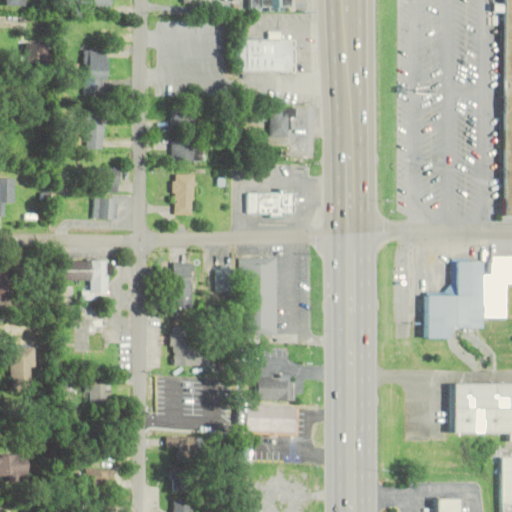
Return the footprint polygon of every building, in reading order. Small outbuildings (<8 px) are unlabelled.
[(250,0),(250,10),(292,10),(292,0),(250,0)] [(511,0),(503,0),(503,215),(511,215),(511,0)] [(238,72),(295,72),(295,38),(238,38),(238,72)] [(52,62),(52,44),(26,44),(26,62),(52,62)] [(105,95),(106,49),(86,49),(85,95),(105,95)] [(292,136),(292,107),(270,107),(270,136),(292,136)] [(19,108),(0,108),(0,127),(19,127),(19,108)] [(196,129),(196,111),(171,111),(171,129),(196,129)] [(86,148),(103,148),(103,114),(86,114),(86,148)] [(171,160),(202,160),(202,141),(171,141),(171,160)] [(117,168),(95,168),(95,191),(117,191),(117,168)] [(193,173),(172,173),(172,214),(193,214),(193,173)] [(14,178),(0,178),(0,215),(3,215),(3,205),(14,205),(14,178)] [(249,191),(249,216),(294,216),(294,191),(249,191)] [(116,198),(93,198),(93,219),(116,219),(116,198)] [(511,255),(489,255),(489,284),(511,283),(511,255)] [(239,335),(277,335),(277,258),(239,257),(239,335)] [(56,280),(90,280),(90,291),(83,291),(83,299),(109,299),(108,259),(56,260),(56,280)] [(191,307),(191,261),(171,261),(171,307),(191,307)] [(481,328),(481,261),(453,261),(453,293),(426,292),(426,338),(449,338),(449,327),(481,328)] [(0,306),(7,306),(7,300),(12,300),(12,268),(0,267),(0,306)] [(210,365),(211,348),(192,348),(192,327),(171,327),(171,365),(210,365)] [(34,349),(11,349),(11,384),(34,384),(34,349)] [(255,375),(255,400),(293,400),(293,375),(255,375)] [(84,402),(109,402),(109,382),(84,382),(84,402)] [(511,383),(453,383),(453,432),(509,432),(509,441),(511,441),(511,383)] [(246,430),(292,430),(292,405),(246,405),(246,430)] [(175,446),(175,462),(195,462),(195,437),(165,437),(165,446),(175,446)] [(28,454),(0,453),(0,476),(28,477),(28,454)] [(511,511),(511,456),(502,456),(502,511),(511,511)] [(113,485),(113,469),(85,469),(85,485),(113,485)] [(173,511),(190,511),(190,475),(174,475),(174,492),(182,492),(182,499),(173,499),(173,511)] [(436,511),(436,496),(462,496),(462,511),(436,511)]
